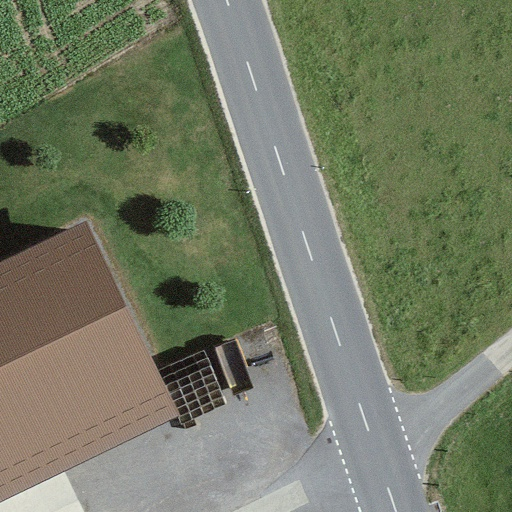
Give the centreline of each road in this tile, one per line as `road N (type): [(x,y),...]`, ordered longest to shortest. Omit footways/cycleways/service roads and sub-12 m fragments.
road 1 (tertiary): [(232,0),(396,511)]
road 2 (track): [(272,511),(378,461),(511,350)]
